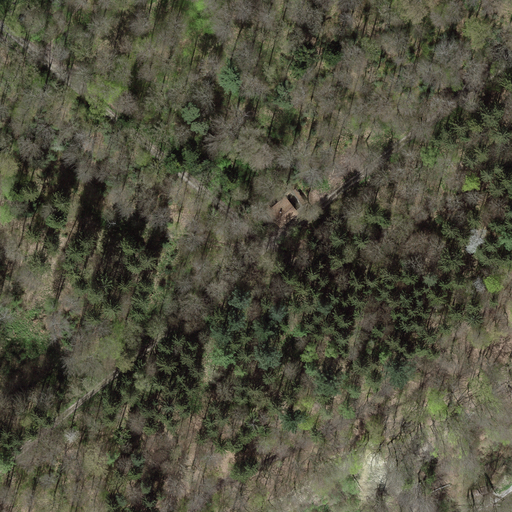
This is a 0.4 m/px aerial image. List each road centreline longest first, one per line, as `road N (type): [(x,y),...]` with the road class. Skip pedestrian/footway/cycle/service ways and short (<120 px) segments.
road 1 (track): [(0,469),(271,246)]
road 2 (track): [(0,25),(271,246)]
road 3 (track): [(511,66),(271,246)]
road 4 (track): [(271,246),(422,365)]
